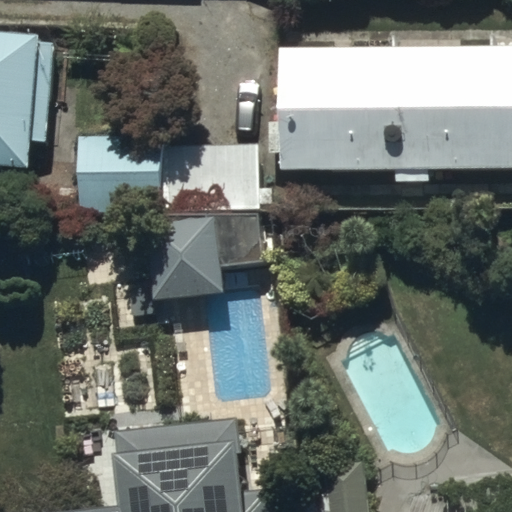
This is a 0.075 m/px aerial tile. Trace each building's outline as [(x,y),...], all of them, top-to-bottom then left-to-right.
[(57,46),(0,42),(0,179),(33,181),(35,150),(51,151),(57,46)] [(511,59),(284,59),(284,131),(272,131),(272,163),(284,163),(284,180),(511,180),(511,59)] [(163,144),(83,144),(84,222),(149,224),(157,307),(226,301),(226,273),(259,273),(259,154),(163,154),(163,144)] [(239,432),(119,444),(126,511),(275,511),(274,498),(246,501),(239,432)] [(367,511),(365,471),(329,474),(331,511),(367,511)]
